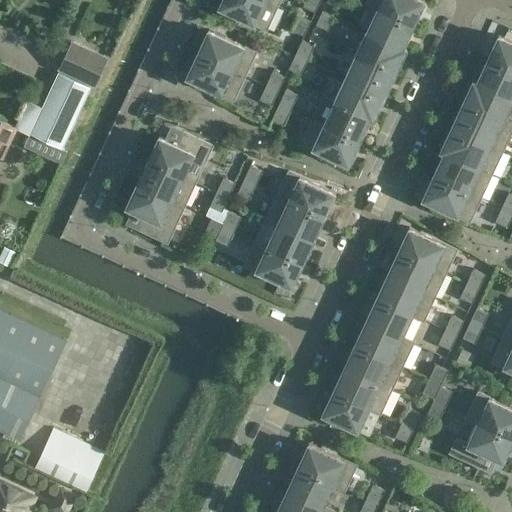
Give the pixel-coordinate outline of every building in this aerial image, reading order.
[(266,29),(277,5),(266,0),(222,0),(219,7),(226,10),(226,11),(227,11),(227,10),(234,13),(233,14),(234,15),(234,14),(266,29)] [(315,12),(320,0),(305,0),(303,6),(315,12)] [(419,9),(421,10),(425,0),(424,0),(368,0),(367,3),(377,8),(378,8),(414,24),(418,16),(416,15),(419,9)] [(403,48),(404,47),(414,24),(378,8),(377,8),(367,31),(403,48)] [(328,30),(335,16),(323,10),(316,25),(328,30)] [(304,35),(311,21),(299,15),(292,30),(304,35)] [(245,75),(256,51),(223,36),(223,35),(222,36),(216,33),(217,32),(216,32),(209,29),(198,53),(245,75)] [(396,72),(407,48),(404,47),(403,48),(367,31),(356,54),(396,72)] [(511,40),(499,34),(487,58),(511,69),(511,40)] [(308,60),(314,45),(302,40),(296,54),(308,60)] [(96,85),(109,58),(75,41),(62,68),(96,85)] [(234,99),(245,75),(198,53),(186,77),(193,80),(193,81),(194,81),(194,80),(201,83),(201,84),(202,85),(202,84),(234,99)] [(301,74),(308,60),(296,54),(289,68),(301,74)] [(385,96),(396,72),(356,54),(345,77),(385,96)] [(511,69),(487,58),(477,81),(477,82),(511,98),(511,69)] [(273,70),(266,85),(278,90),(285,76),(273,70)] [(60,71),(33,127),(31,132),(63,148),(93,87),(60,71)] [(385,96),(345,77),(335,100),(371,117),(371,118),(374,120),(385,96)] [(511,98),(477,82),(477,81),(473,79),(462,103),(511,126),(511,98)] [(272,105),(278,90),(266,85),(259,99),(272,105)] [(299,94),(286,88),(279,104),(291,109),(299,94)] [(360,140),(371,118),(371,117),(335,100),(324,123),(324,124),(360,140)] [(502,150),(511,128),(511,126),(462,103),(451,127),(502,150)] [(284,125),(291,109),(279,104),(272,119),(284,125)] [(0,154),(3,156),(17,126),(0,118),(0,154)] [(349,164),(356,149),(360,140),(324,124),(324,123),(313,118),(302,143),(349,164)] [(502,150),(451,127),(440,151),(444,152),(491,174),(502,150)] [(159,135),(148,160),(195,181),(212,145),(183,131),(177,144),(174,142),(173,141),(173,142),(167,139),(166,138),(166,139),(159,135)] [(480,197),(491,174),(444,152),(433,175),(480,197)] [(184,205),(195,181),(148,160),(137,183),(184,205)] [(263,170),(251,164),(244,179),(256,184),(263,170)] [(336,192),(289,170),(278,194),(325,216),(336,192)] [(480,197),(433,175),(422,199),(469,221),(480,197)] [(236,183),(222,176),(215,191),(229,197),(236,183)] [(250,199),(256,184),(244,179),(237,193),(250,199)] [(167,241),(184,205),(137,183),(126,207),(133,210),(133,211),(134,210),(140,213),(139,213),(140,214),(140,213),(144,215),(138,228),(167,241)] [(222,212),(229,197),(215,191),(208,205),(222,212)] [(511,211),(511,193),(508,192),(502,206),(511,211)] [(314,239),(325,216),(278,194),(266,218),(277,223),(278,223),(314,239)] [(507,227),(511,216),(511,211),(502,206),(495,221),(507,227)] [(229,211),(223,223),(222,225),(235,231),(241,216),(229,211)] [(217,238),(222,225),(223,223),(212,217),(205,232),(217,238)] [(303,263),(314,240),(314,239),(278,223),(277,223),(267,245),(267,246),(303,263)] [(228,245),(235,231),(222,225),(217,238),(216,239),(228,245)] [(409,226),(405,236),(398,250),(445,272),(457,248),(409,226)] [(292,287),(303,263),(267,246),(267,245),(256,240),(245,265),(292,287)] [(5,246),(0,255),(0,262),(9,267),(17,251),(5,246)] [(435,295),(445,272),(398,250),(387,274),(435,295)] [(486,274),(473,268),(467,282),(479,288),(486,274)] [(423,320),(435,295),(387,274),(377,297),(413,314),(412,314),(423,320)] [(472,303),(479,288),(467,282),(460,297),(472,303)] [(402,337),(402,336),(412,314),(413,314),(377,297),(366,320),(402,337)] [(0,426),(1,424),(23,434),(67,335),(0,305),(0,426)] [(477,306),(470,322),(482,328),(489,312),(477,306)] [(464,320),(452,314),(445,329),(457,335),(464,320)] [(413,341),(402,336),(402,337),(366,320),(355,343),(402,365),(413,341)] [(475,343),(482,328),(470,322),(462,337),(475,343)] [(450,349),(457,335),(445,329),(438,343),(450,349)] [(511,340),(504,337),(492,361),(511,369),(511,340)] [(402,365),(355,343),(344,366),(391,388),(402,365)] [(463,345),(459,356),(472,361),(476,350),(463,345)] [(441,384),(448,369),(436,363),(429,378),(441,384)] [(391,388),(344,366),(333,390),(370,406),(369,407),(380,412),(391,388)] [(435,398),(441,385),(441,384),(429,378),(422,392),(435,398)] [(453,391),(441,385),(435,398),(434,399),(446,405),(453,391)] [(370,406),(333,390),(322,414),(358,431),(369,407),(370,406)] [(467,416),(478,421),(478,420),(511,435),(511,407),(511,406),(478,391),(467,416)] [(439,420),(446,405),(434,399),(427,414),(439,420)] [(408,407),(402,422),(414,427),(421,413),(408,407)] [(503,461),(511,441),(511,435),(478,420),(478,421),(468,442),(457,437),(450,452),(479,465),(485,453),(489,455),(490,454),(496,457),(495,458),(496,458),(503,461)] [(407,442),(414,427),(402,422),(395,436),(407,442)] [(35,466),(86,490),(104,451),(53,427),(35,466)] [(356,464),(309,442),(298,466),(334,483),(334,484),(345,489),(356,464)] [(323,506),(324,505),(334,484),(334,483),(298,466),(287,489),(323,506)] [(0,511),(24,511),(28,505),(10,497),(14,489),(0,481),(0,511)] [(379,504),(385,489),(373,483),(366,498),(379,504)] [(74,494),(61,488),(55,502),(68,508),(74,494)] [(333,511),(335,510),(324,505),(323,506),(287,489),(276,511),(333,511)] [(374,511),(379,504),(366,498),(359,511),(374,511)]
